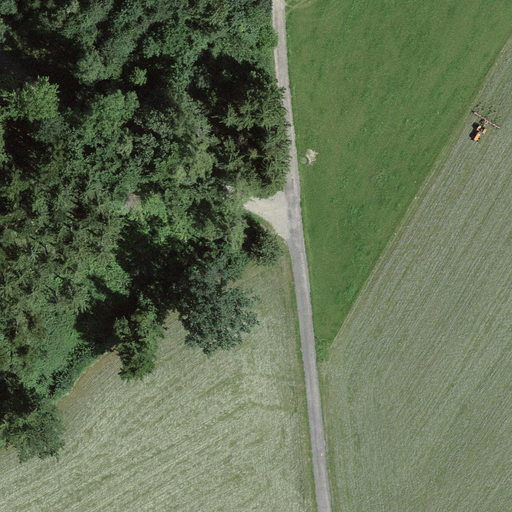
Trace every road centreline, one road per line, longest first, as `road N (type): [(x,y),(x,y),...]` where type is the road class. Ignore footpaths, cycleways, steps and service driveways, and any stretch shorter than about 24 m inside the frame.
road 1 (track): [(322,511),(279,0)]
road 2 (track): [(294,212),(239,208),(167,186),(83,134),(0,54)]
